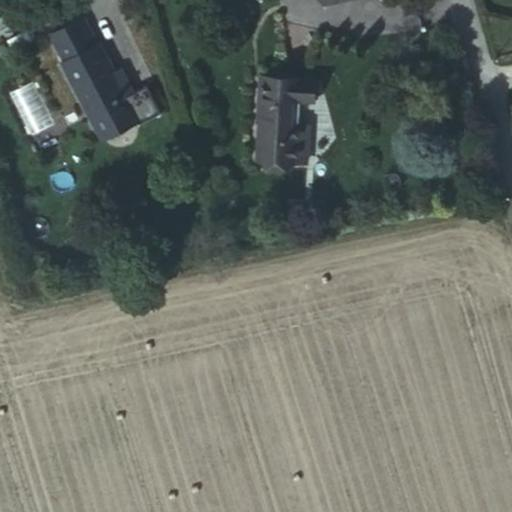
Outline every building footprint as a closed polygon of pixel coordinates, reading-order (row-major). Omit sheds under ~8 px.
[(24,0),(15,0),(16,2),(9,3),(11,27),(27,26),(24,0)] [(342,0),(344,9),(392,0),(342,0)] [(126,73),(112,41),(105,45),(94,18),(58,32),(73,61),(66,64),(92,119),(134,99),(122,76),(126,73)] [(323,166),(325,146),(315,145),(317,124),(318,96),(328,97),(328,72),(274,70),(270,119),(276,119),(272,162),(323,166)] [(32,134),(53,122),(30,82),(10,94),(32,134)] [(148,93),(92,119),(104,143),(140,126),(143,131),(162,122),(148,93)] [(315,145),(325,146),(327,123),(317,124),(315,145)]
